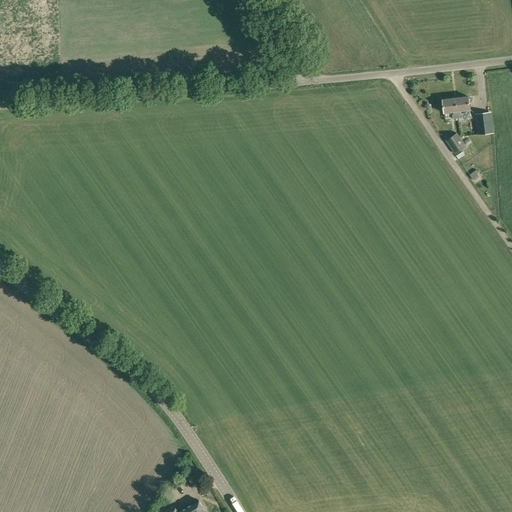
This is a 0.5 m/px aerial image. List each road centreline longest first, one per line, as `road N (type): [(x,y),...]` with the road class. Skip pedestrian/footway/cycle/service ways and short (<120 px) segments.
road 1 (tertiary): [(238,511),(163,400),(0,267)]
road 2 (unclassified): [(0,105),(317,80)]
road 3 (unclassified): [(317,80),(511,60)]
